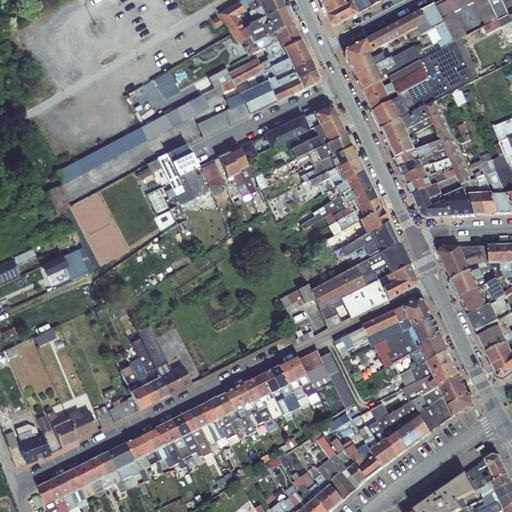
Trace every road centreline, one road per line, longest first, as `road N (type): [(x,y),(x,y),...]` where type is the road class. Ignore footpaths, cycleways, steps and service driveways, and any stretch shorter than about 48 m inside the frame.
road 1 (residential): [(434,283),(15,487)]
road 2 (residential): [(228,0),(0,129)]
road 3 (tertiary): [(323,48),(415,242)]
road 4 (residential): [(370,511),(499,418)]
road 5 (tertiary): [(434,283),(499,418)]
